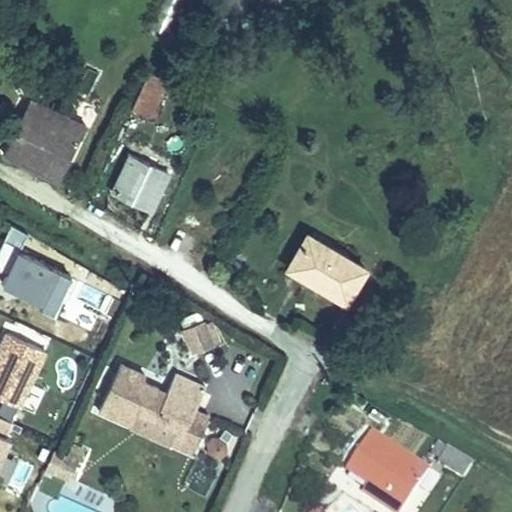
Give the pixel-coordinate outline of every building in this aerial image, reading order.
[(159,0),(149,34),(169,41),(182,0),(159,0)] [(158,99),(139,90),(120,125),(140,135),(158,99)] [(3,104),(0,109),(0,170),(31,188),(60,135),(3,104)] [(154,180),(119,162),(100,201),(135,218),(154,180)] [(0,243),(0,267),(4,269),(0,276),(0,279),(42,298),(59,260),(3,236),(0,243)] [(284,288),(319,306),(336,270),(302,252),(284,288)] [(336,270),(319,306),(345,319),(363,283),(336,270)] [(180,324),(189,350),(220,340),(212,313),(180,324)] [(5,324),(0,333),(0,392),(19,402),(48,346),(5,324)] [(194,370),(181,345),(165,354),(177,378),(194,370)] [(105,391),(86,436),(120,451),(119,455),(158,471),(159,468),(179,477),(196,439),(181,433),(191,409),(159,395),(150,417),(126,406),(128,401),(105,391)] [(0,452),(15,417),(0,411),(0,452)] [(346,497),(366,511),(426,511),(432,504),(373,461),(346,497)] [(484,489),(459,473),(450,486),(474,503),(484,489)] [(50,481),(43,479),(36,495),(43,498),(50,481)]
